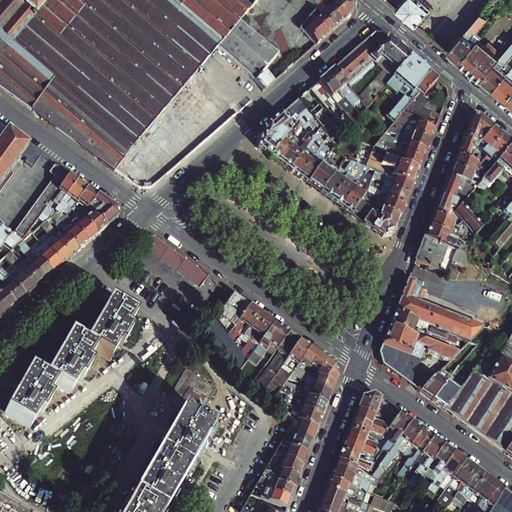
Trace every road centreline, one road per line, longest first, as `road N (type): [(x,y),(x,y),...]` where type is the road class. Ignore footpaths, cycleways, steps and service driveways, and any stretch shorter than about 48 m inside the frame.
road 1 (residential): [(147,212),(358,365)]
road 2 (residential): [(395,268),(223,146)]
road 3 (residential): [(379,11),(223,146)]
road 4 (residential): [(395,268),(466,86)]
road 5 (residential): [(147,212),(0,340)]
road 6 (residential): [(358,365),(511,477)]
road 7 (residential): [(147,212),(0,106)]
road 8 (residential): [(300,511),(358,365)]
